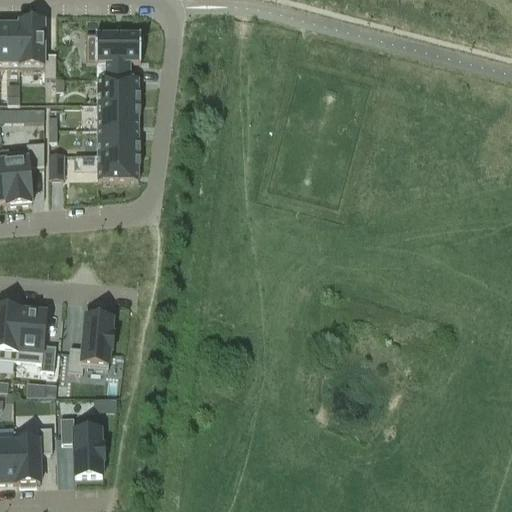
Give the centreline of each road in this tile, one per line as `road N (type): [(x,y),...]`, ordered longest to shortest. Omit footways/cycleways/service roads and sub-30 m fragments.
road 1 (residential): [(0,226),(150,208),(174,31),(168,7),(0,6)]
road 2 (residential): [(132,300),(0,287)]
